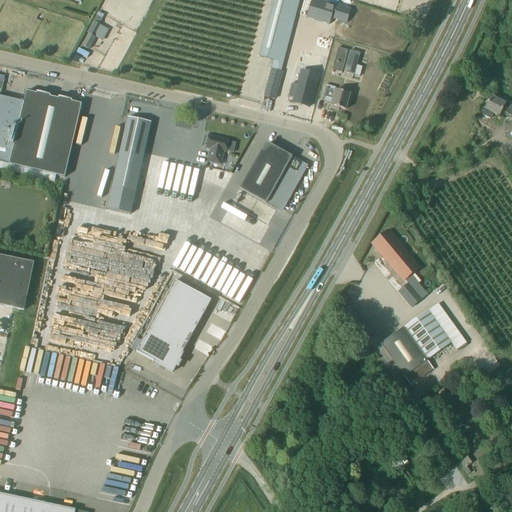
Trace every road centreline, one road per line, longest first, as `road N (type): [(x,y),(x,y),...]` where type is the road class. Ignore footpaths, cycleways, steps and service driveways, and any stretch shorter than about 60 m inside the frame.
road 1 (unclassified): [(184,418),(333,164),(335,143),(315,130),(0,57)]
road 2 (primary): [(301,311),(468,0)]
road 3 (primary): [(301,311),(244,396),(227,442)]
road 4 (primary): [(227,442),(301,311)]
